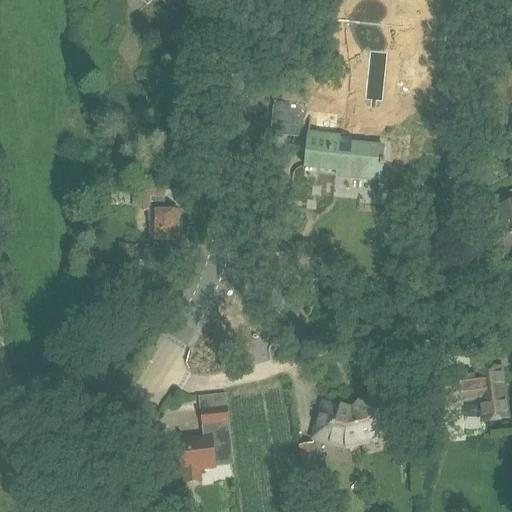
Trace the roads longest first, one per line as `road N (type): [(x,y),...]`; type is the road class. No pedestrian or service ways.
road 1 (unclassified): [(130,418),(204,287),(269,0)]
road 2 (track): [(159,373),(190,383),(253,377),(511,281)]
road 3 (residential): [(0,392),(62,396),(130,418)]
